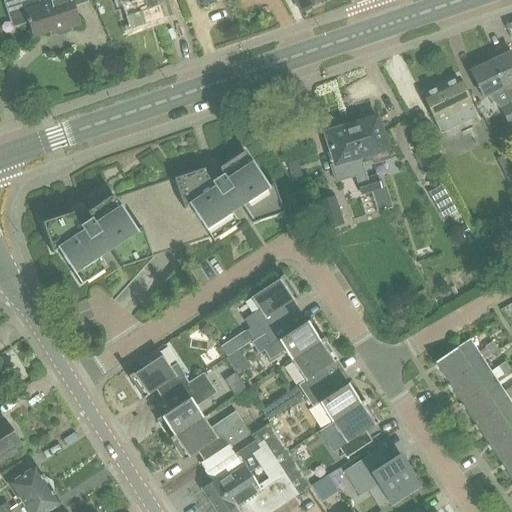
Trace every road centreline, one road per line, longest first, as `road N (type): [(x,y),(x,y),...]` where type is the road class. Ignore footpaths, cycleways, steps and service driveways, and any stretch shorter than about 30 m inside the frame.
road 1 (residential): [(379,367),(308,258),(283,248),(71,383)]
road 2 (primary): [(0,157),(380,28)]
road 3 (residential): [(473,511),(379,367)]
road 4 (unclassified): [(155,511),(71,383)]
road 5 (residential): [(511,290),(379,367)]
road 6 (unclassified): [(71,383),(0,262)]
